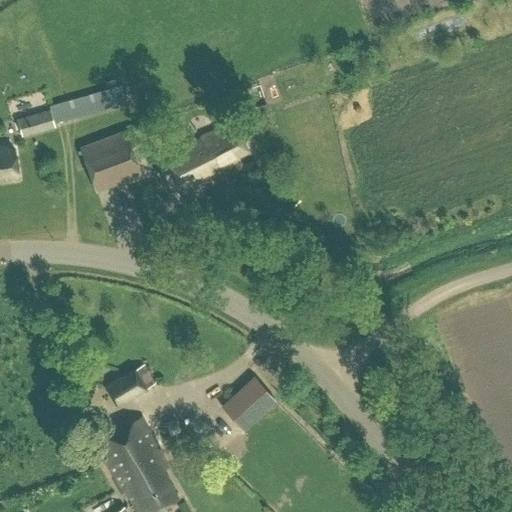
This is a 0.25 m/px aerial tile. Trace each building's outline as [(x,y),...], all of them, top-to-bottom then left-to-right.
[(58,120),(98,113),(96,103),(112,100),(112,99),(132,95),(131,89),(55,103),(58,120)] [(54,127),(48,108),(16,118),(21,136),(54,127)] [(241,152),(230,127),(216,134),(215,131),(198,140),(196,137),(160,155),(178,192),(209,177),(206,169),(241,152)] [(140,174),(124,129),(78,146),(95,191),(140,174)] [(0,181),(18,179),(14,148),(4,149),(4,146),(0,146),(0,181)] [(146,388),(134,368),(104,385),(115,405),(146,388)] [(275,400),(252,375),(220,404),(243,429),(275,400)] [(166,465),(138,418),(96,443),(135,511),(147,511),(175,496),(159,469),(166,465)]
